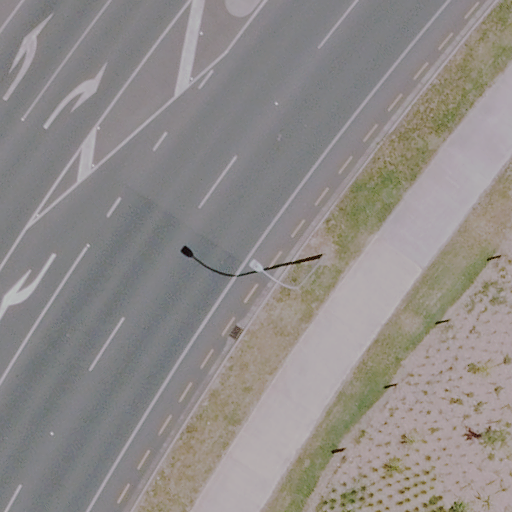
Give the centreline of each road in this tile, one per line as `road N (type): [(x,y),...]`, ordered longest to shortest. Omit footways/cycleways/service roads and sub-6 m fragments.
road 1 (tertiary): [(351,0),(218,169),(43,446)]
road 2 (tertiary): [(0,158),(111,0)]
